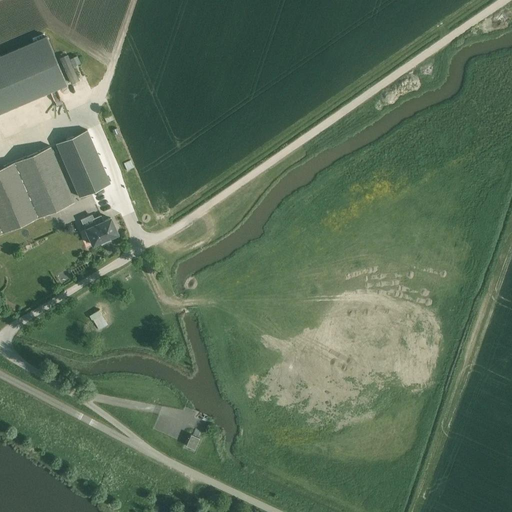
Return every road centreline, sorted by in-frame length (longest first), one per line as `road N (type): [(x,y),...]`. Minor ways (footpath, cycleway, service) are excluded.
road 1 (track): [(142,247),(505,0)]
road 2 (unclassified): [(169,463),(0,349)]
road 3 (unclassified): [(169,463),(0,374)]
road 4 (unclassified): [(0,336),(142,247)]
